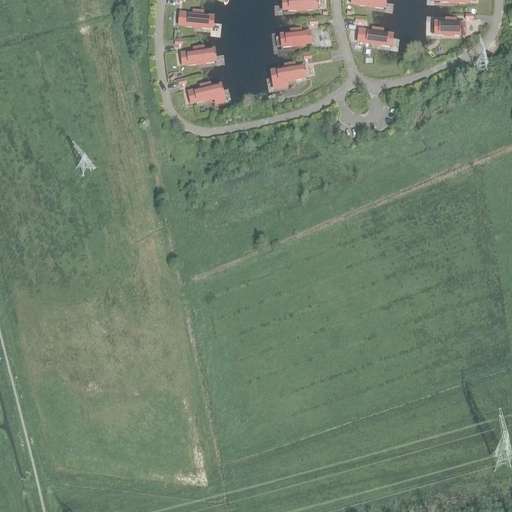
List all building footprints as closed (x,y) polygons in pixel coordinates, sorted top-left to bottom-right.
[(288,0),(289,11),(299,11),(298,11),(298,12),(308,12),(308,11),(307,11),(307,10),(317,10),(316,0),(288,0)] [(357,0),(357,5),(366,6),(366,7),(365,7),(365,8),(375,9),(375,8),(374,8),(374,7),(384,9),(384,0),(357,0)] [(203,14),(192,13),(192,14),(194,14),(194,16),(185,15),(184,27),(193,28),(192,28),(192,29),(202,30),(202,29),(201,29),(211,30),(212,18),(202,17),(203,15),(203,14)] [(463,36),(463,25),(454,25),(454,22),(456,22),(445,21),(445,22),(445,25),(436,24),(435,36),(445,36),(444,37),(454,37),(453,37),(453,36),(463,36)] [(364,33),(363,44),(372,45),(372,46),(371,46),(380,48),(380,47),(380,46),(390,48),(391,36),(382,35),(382,33),(383,33),(383,32),(372,30),(372,31),(374,31),(373,34),(364,33)] [(291,36),(281,37),(283,48),(292,47),(292,48),(301,47),(301,46),(300,46),(310,44),(308,33),(299,34),(299,32),(301,32),(301,31),(290,32),(290,33),(291,33),(291,36)] [(203,50),(192,51),(192,52),(194,52),(194,54),(185,55),(187,67),(196,65),(196,66),(196,67),(205,65),(204,65),(204,64),(214,63),(212,52),(203,53),(202,50),(203,50)] [(293,66),(283,68),(285,68),(285,71),(276,72),(277,83),(287,82),(286,83),(287,83),(296,82),(296,81),(295,81),(304,79),(303,68),(293,69),(293,67),(294,67),(293,66)] [(211,85),(200,88),(202,88),(203,90),(193,92),(196,103),(205,101),(205,102),(205,103),(214,101),(214,100),(213,100),(222,98),(220,87),(211,89),(210,86),(211,86),(211,85)]
